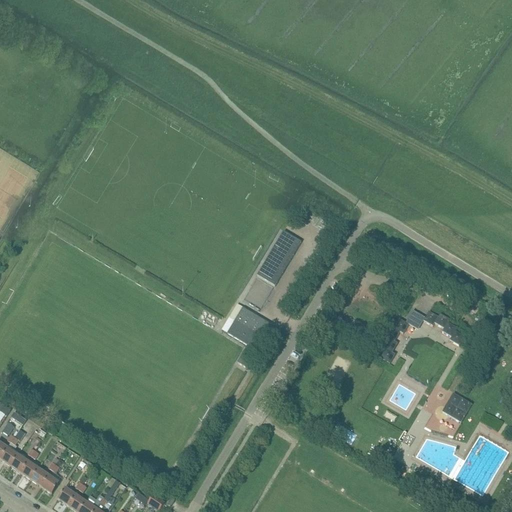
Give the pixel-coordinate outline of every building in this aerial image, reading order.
[(275,288),(301,243),(283,233),(256,277),(275,288)] [(248,370),(273,327),(243,309),(237,318),(227,335),(247,347),(237,364),(248,370)] [(438,318),(430,313),(428,313),(423,322),(432,328),(434,325),(443,330),(442,333),(451,339),(449,342),(459,347),(464,338),(455,333),(457,329),(447,324),(449,321),(440,315),(438,318)] [(407,321),(410,323),(416,327),(420,320),(411,315),(407,321)] [(403,335),(409,326),(399,321),(394,330),(391,328),(385,337),(388,339),(383,348),(386,350),(380,360),(390,365),(395,356),(392,354),(398,345),(394,343),(400,334),(403,335)] [(461,425),(472,406),(453,395),(442,414),(461,425)] [(8,438),(14,429),(8,425),(2,434),(8,438)] [(44,439),(46,435),(40,431),(37,434),(44,439)] [(20,443),(25,435),(20,432),(14,440),(11,445),(8,450),(7,450),(0,461),(10,468),(18,457),(13,454),(17,449),(15,447),(18,442),(20,443)] [(21,475),(28,464),(18,457),(10,468),(21,475)] [(56,467),(52,473),(56,475),(59,470),(63,464),(60,461),(56,467)] [(31,482),(38,471),(28,464),(21,475),(31,482)] [(41,489),(49,478),(38,471),(31,482),(41,489)] [(52,496),(57,487),(59,485),(49,478),(41,489),(52,496)] [(104,508),(120,485),(116,482),(109,493),(103,501),(100,506),(96,511),(95,511),(104,511),(106,510),(104,508)] [(450,494),(453,489),(448,486),(445,491),(450,494)] [(68,508),(76,497),(65,490),(58,501),(68,508)] [(139,496),(135,501),(141,505),(145,500),(139,496)] [(73,511),(80,511),(86,504),(76,497),(68,508),(73,511)] [(153,497),(150,501),(147,506),(157,511),(159,511),(162,508),(164,504),(153,497)]
